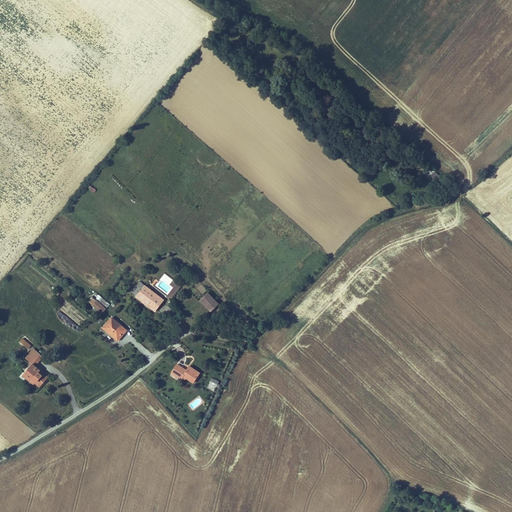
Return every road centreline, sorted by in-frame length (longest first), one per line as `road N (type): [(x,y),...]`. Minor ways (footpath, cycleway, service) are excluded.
road 1 (track): [(186,331),(249,344),(272,359),(398,476),(395,499)]
road 2 (track): [(474,189),(376,220),(249,344)]
road 3 (track): [(289,11),(308,45),(460,193)]
road 4 (unclassified): [(0,461),(121,385),(186,331)]
